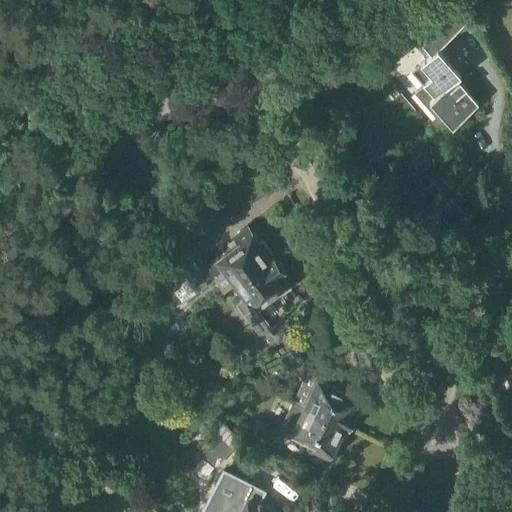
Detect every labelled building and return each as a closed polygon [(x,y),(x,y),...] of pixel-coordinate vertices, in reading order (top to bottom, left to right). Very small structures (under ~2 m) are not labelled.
[(424,58),(411,69),(422,81),(424,83),(415,91),(436,115),(440,111),(452,124),(465,112),(478,101),(467,88),(456,76),(460,72),(449,59),(438,47),(455,32),(435,9),(421,22),(431,33),(422,41),(431,52),(424,58)] [(194,203),(182,226),(205,238),(217,214),(194,203)] [(168,271),(178,285),(186,279),(196,292),(214,278),(224,292),(234,284),(275,255),(263,239),(260,241),(249,226),(234,237),(236,240),(214,257),(206,263),(195,248),(175,263),(176,265),(168,271)] [(234,284),(244,296),(236,303),(269,347),(281,338),(294,328),(285,316),(272,326),(256,305),(276,290),(279,294),(291,285),(288,281),(289,280),(282,271),(285,268),(275,255),(234,284)] [(308,346),(294,328),(281,338),(294,356),(295,356),(308,346)] [(295,356),(294,356),(289,360),(303,380),(295,398),(348,424),(356,408),(352,406),(360,390),(346,383),(343,388),(319,376),(321,370),(313,359),(316,357),(308,346),(295,356)] [(289,432),(314,444),(312,448),(329,456),(337,440),(340,442),(348,426),(347,426),(348,424),(295,398),(287,413),(282,423),(291,427),(289,432)] [(253,435),(271,442),(277,428),(260,420),(253,435)] [(240,440),(221,423),(199,449),(217,465),(233,447),(234,447),(240,440)] [(278,511),(275,510),(277,508),(258,498),(258,499),(246,493),(246,495),(239,507),(236,511),(278,511)]
